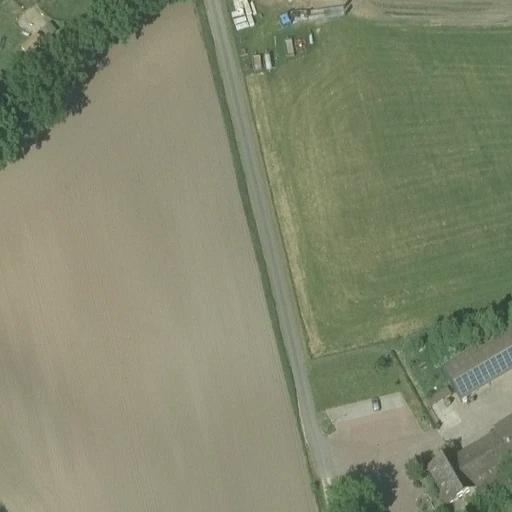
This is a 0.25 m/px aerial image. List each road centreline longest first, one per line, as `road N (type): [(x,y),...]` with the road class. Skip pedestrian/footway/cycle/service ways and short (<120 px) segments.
road 1 (unknown): [(205,0),(325,511)]
road 2 (unclassified): [(0,110),(124,0)]
